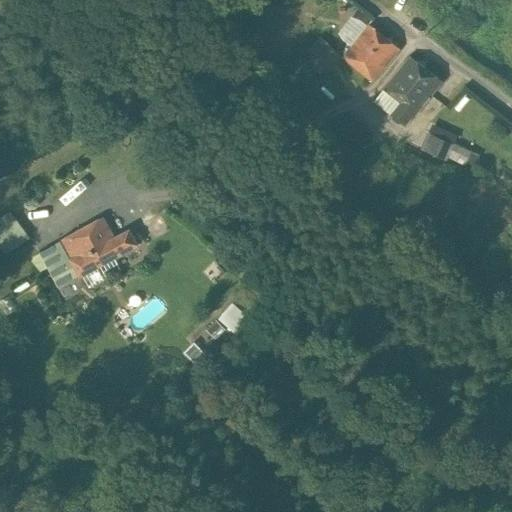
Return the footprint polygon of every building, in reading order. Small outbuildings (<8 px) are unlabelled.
[(399,49),(368,25),(341,59),(372,84),(399,49)] [(442,83),(409,57),(382,92),(398,104),(413,116),(414,117),(442,83)] [(413,116),(398,104),(389,115),(404,127),(413,116)] [(371,137),(346,118),(334,126),(360,145),(371,137)] [(458,136),(431,125),(421,150),(464,168),(470,152),(454,145),(458,136)] [(11,211),(0,217),(0,253),(1,255),(28,240),(11,211)] [(113,242),(102,221),(60,244),(78,279),(135,248),(128,234),(113,242)] [(219,323),(240,336),(252,317),(231,304),(219,323)]
